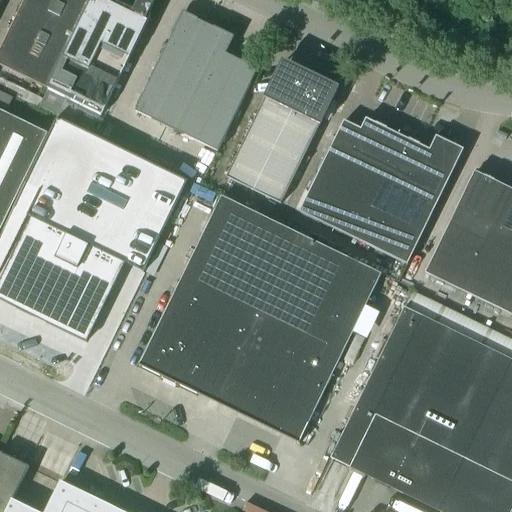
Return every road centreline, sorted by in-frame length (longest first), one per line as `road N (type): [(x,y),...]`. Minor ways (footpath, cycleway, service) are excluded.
road 1 (unclassified): [(280,511),(0,376)]
road 2 (unclassified): [(511,105),(457,95),(259,0)]
